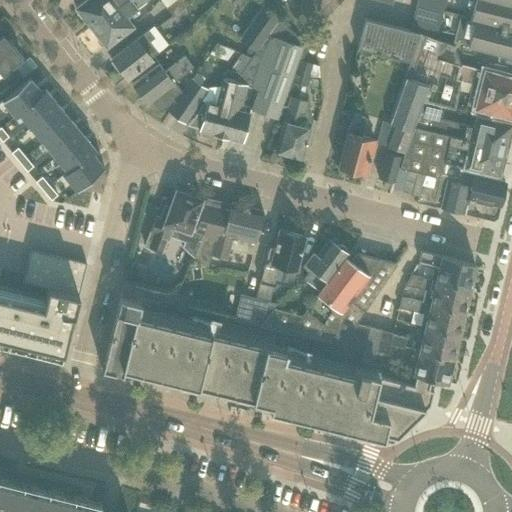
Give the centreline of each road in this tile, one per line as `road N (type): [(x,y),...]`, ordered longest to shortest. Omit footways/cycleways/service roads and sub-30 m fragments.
road 1 (residential): [(473,238),(308,195),(135,134)]
road 2 (residential): [(76,398),(135,134)]
road 3 (residential): [(467,471),(511,294)]
road 4 (residential): [(135,134),(20,0)]
road 5 (tertiary): [(158,418),(323,465)]
road 6 (residential): [(139,474),(0,436)]
road 7 (residential): [(266,511),(139,474)]
